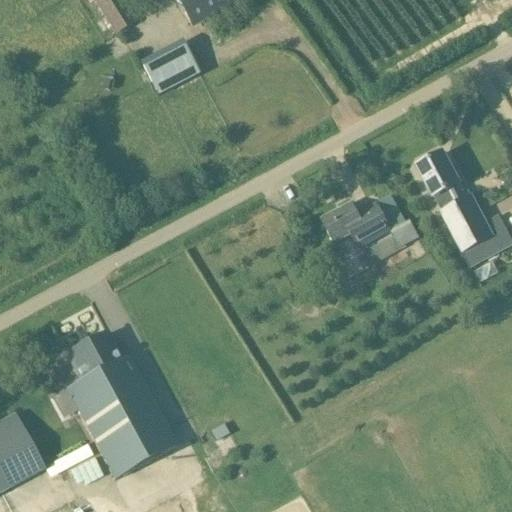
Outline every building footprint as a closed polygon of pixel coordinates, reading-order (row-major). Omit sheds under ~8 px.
[(92,0),(115,36),(135,24),(120,0),(92,0)] [(175,0),(192,27),(235,0),(175,0)] [(178,45),(135,70),(152,99),(195,74),(178,45)] [(442,155),(417,169),(471,269),(511,246),(511,245),(498,221),(486,227),(470,198),(466,200),(442,155)] [(353,205),(320,222),(332,244),(350,235),(358,250),(359,251),(372,244),(375,248),(360,255),(368,269),(406,248),(406,247),(413,243),(390,200),(378,207),(377,205),(358,215),(353,205)] [(107,336),(106,336),(66,357),(81,384),(66,392),(115,482),(176,450),(127,359),(121,362),(107,336)] [(15,416),(0,423),(0,495),(46,471),(15,416)]
